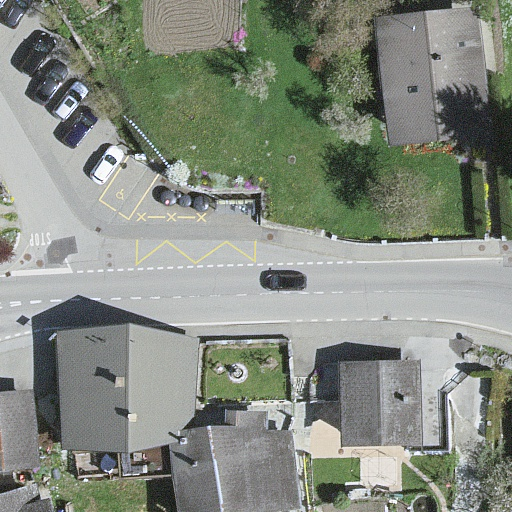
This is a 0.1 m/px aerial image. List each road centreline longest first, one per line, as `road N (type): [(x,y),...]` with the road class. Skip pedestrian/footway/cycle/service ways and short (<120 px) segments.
road 1 (tertiary): [(103,299),(356,291),(511,296)]
road 2 (residential): [(103,299),(0,140)]
